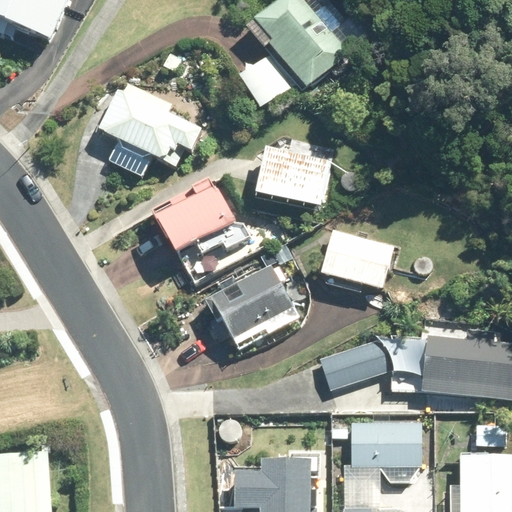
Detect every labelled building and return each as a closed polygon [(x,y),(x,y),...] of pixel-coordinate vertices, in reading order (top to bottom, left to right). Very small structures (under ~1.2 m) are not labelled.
[(0,0),(0,20),(50,40),(65,0),(0,0)] [(302,0),(276,0),(252,20),(272,40),(267,43),(304,88),(349,53),(302,0)] [(169,52),(163,66),(175,72),(182,59),(169,52)] [(199,129),(166,113),(171,104),(128,83),(124,92),(116,90),(97,129),(174,166),(184,146),(190,149),(199,129)] [(254,193),(320,208),(328,160),(264,147),(254,193)] [(150,210),(173,253),(194,242),(200,255),(221,245),(225,251),(250,237),(243,225),(234,223),(232,221),(234,220),(216,188),(213,189),(207,178),(150,210)] [(332,231),(320,273),(381,289),(394,247),(332,231)] [(286,247),(278,253),(283,261),(291,256),(286,247)] [(229,333),(238,350),(298,318),(270,266),(205,301),(224,336),(229,333)] [(511,343),(500,343),(502,332),(467,329),(465,340),(427,335),(421,392),(511,401),(511,343)] [(329,392),(392,372),(381,340),(319,360),(329,392)] [(420,423),(351,423),(351,469),(419,469),(420,423)] [(476,446),(506,447),(506,428),(476,427),(476,446)] [(348,429),(332,429),(332,439),(348,438),(348,429)] [(0,451),(0,511),(50,511),(46,448),(0,451)] [(511,511),(511,455),(459,455),(459,511),(511,511)] [(308,511),(309,460),(261,459),(261,472),(233,472),(232,510),(259,509),(259,511),(308,511)]
